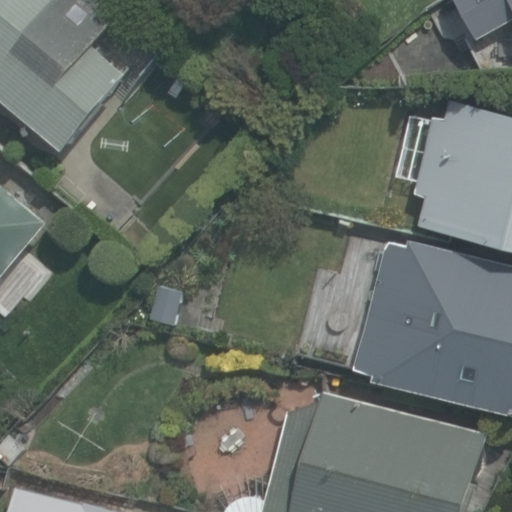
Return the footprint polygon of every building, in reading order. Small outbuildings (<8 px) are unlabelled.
[(130,57),(156,24),(125,0),(0,0),(0,69),(117,160),(172,89),(130,57)] [(511,0),(466,0),(489,41),(511,32),(511,0)] [(511,111),(459,95),(422,216),(511,243),(511,111)] [(0,282),(60,212),(0,160),(0,282)] [(511,252),(406,229),(374,372),(511,402),(511,252)] [(481,511),(503,432),(306,380),(271,511),(481,511)] [(158,511),(34,487),(30,511),(158,511)]
